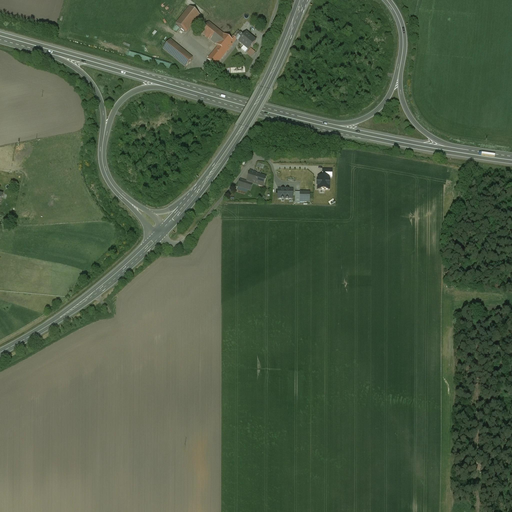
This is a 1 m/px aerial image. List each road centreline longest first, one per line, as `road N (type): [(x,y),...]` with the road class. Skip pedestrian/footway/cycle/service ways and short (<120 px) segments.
road 1 (trunk): [(200,96),(340,132),(511,161)]
road 2 (trunk): [(303,117),(0,35)]
road 3 (secondary): [(303,0),(242,128),(183,210)]
road 4 (trunk): [(8,41),(200,96)]
road 5 (secondary): [(160,234),(90,297),(0,352)]
road 6 (trunk): [(457,149),(303,117)]
road 7 (trunk): [(8,41),(79,71),(100,99),(103,138)]
road 8 (trunk): [(400,67),(384,103),(366,117),(303,117)]
road 9 (trunk): [(103,138),(125,96),(141,89),(200,96)]
